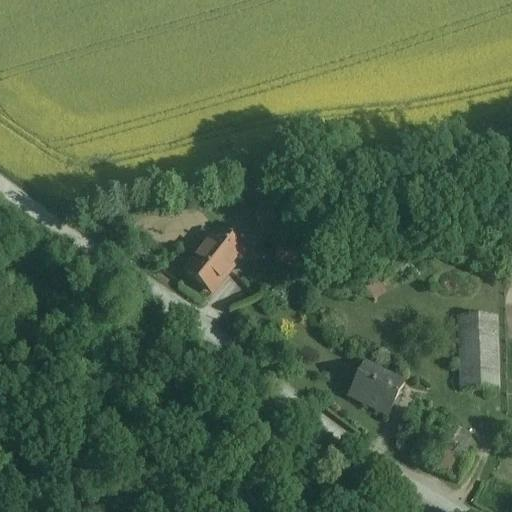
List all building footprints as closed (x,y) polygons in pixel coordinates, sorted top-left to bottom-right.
[(255,207),(265,232),(279,227),(268,201),(255,207)] [(217,236),(188,271),(214,291),(242,256),(217,236)] [(496,319),(460,320),(462,393),(498,391),(496,319)] [(404,387),(365,367),(350,398),(360,403),(363,404),(363,405),(389,417),(404,387)] [(452,430),(432,470),(458,483),(478,443),(452,430)]
